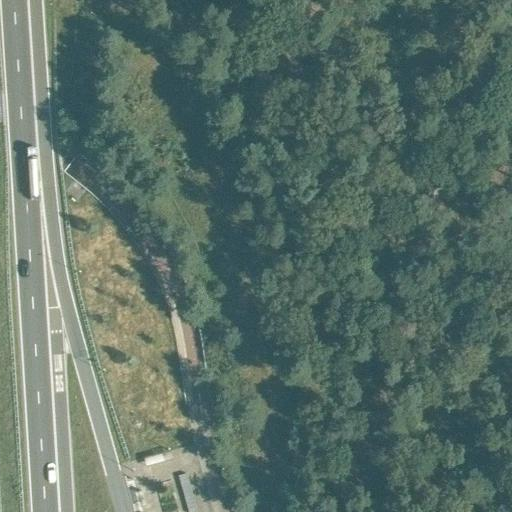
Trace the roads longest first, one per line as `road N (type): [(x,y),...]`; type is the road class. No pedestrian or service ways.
road 1 (trunk): [(52,511),(16,0)]
road 2 (unknown): [(31,180),(76,353)]
